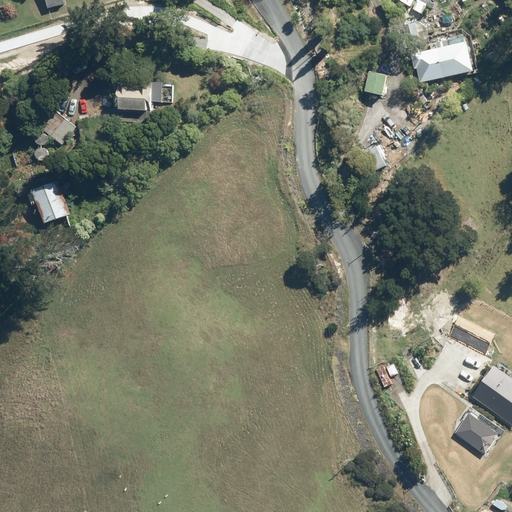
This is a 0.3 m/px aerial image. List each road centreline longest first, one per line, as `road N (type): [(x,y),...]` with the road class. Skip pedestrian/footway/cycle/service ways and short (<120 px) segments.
road 1 (unclassified): [(270,0),(301,50),(305,164),(340,262),(365,389),(401,459),(455,511)]
road 2 (track): [(301,74),(244,50),(150,44),(116,57),(91,103)]
road 3 (track): [(436,492),(415,414),(417,392),(445,367),(471,375)]
road 4 (track): [(378,0),(403,86),(371,138)]
